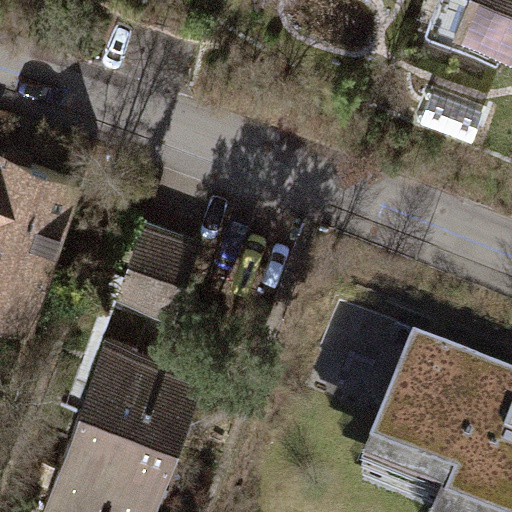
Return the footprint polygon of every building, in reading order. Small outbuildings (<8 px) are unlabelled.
[(511,0),(432,0),(415,45),(492,74),(500,54),(511,59),(511,0)] [(0,317),(29,328),(81,180),(0,151),(0,317)] [(114,295),(173,317),(201,239),(142,217),(114,295)] [(148,511),(198,374),(100,338),(37,511),(148,511)] [(511,511),(511,389),(416,351),(364,479),(443,510),(442,511),(511,511)]
